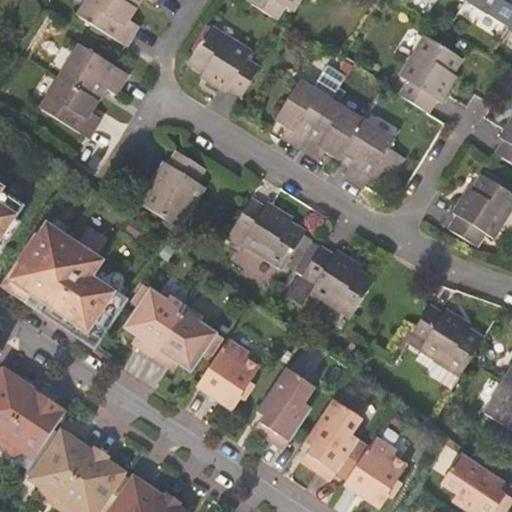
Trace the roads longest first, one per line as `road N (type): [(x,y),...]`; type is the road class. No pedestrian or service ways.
road 1 (residential): [(0,321),(293,511)]
road 2 (residential): [(394,239),(161,99)]
road 3 (residential): [(462,122),(394,239)]
road 4 (residential): [(511,289),(394,239)]
